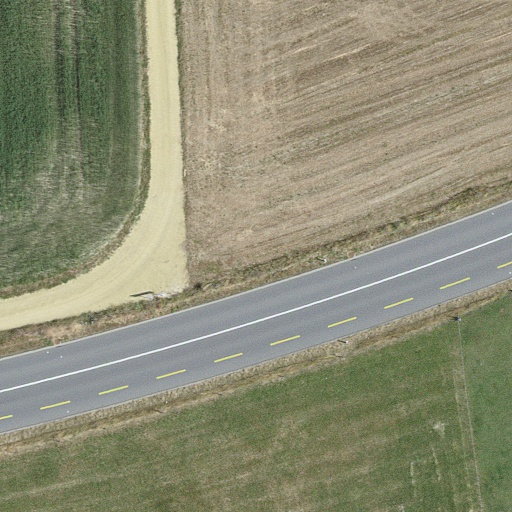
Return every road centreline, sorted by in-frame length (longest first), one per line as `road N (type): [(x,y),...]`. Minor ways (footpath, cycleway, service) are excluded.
road 1 (secondary): [(0,390),(264,317),(511,233)]
road 2 (track): [(0,304),(120,276),(156,228),(166,152),(160,0)]
